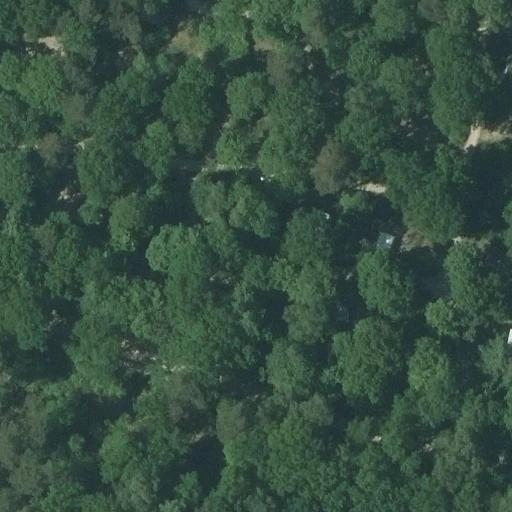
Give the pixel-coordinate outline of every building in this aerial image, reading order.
[(123,69),(143,61),(136,44),(117,52),(123,69)] [(158,83),(146,100),(163,112),(175,95),(158,83)] [(395,118),(418,127),(428,100),(406,91),(395,118)] [(511,95),(499,95),(499,109),(511,109),(511,95)] [(321,137),(321,151),(343,150),(343,136),(321,137)] [(511,153),(496,150),(491,171),(508,174),(511,155),(511,153)] [(31,206),(49,206),(50,190),(32,190),(31,206)] [(381,232),(398,220),(386,204),(369,216),(381,232)] [(197,236),(197,213),(171,212),(170,236),(197,236)] [(297,244),(296,217),(273,217),(274,244),(297,244)] [(357,309),(359,293),(339,290),(337,306),(357,309)]
